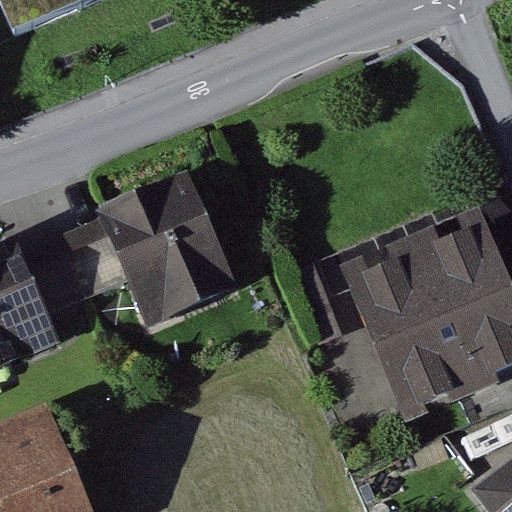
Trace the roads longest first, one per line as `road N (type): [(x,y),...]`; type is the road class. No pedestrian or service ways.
road 1 (residential): [(0,176),(218,102),(441,0)]
road 2 (residential): [(511,135),(455,0)]
